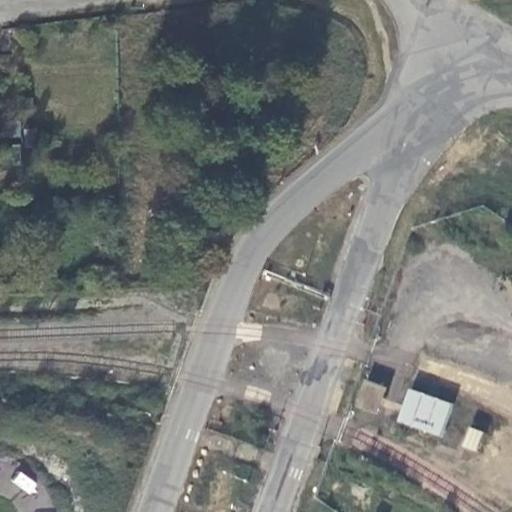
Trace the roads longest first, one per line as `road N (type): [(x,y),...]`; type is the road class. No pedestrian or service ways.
road 1 (unclassified): [(420,114),(359,147),(254,245),(153,511)]
road 2 (unclassified): [(274,511),(420,114)]
road 3 (unclassified): [(409,0),(458,26),(503,80)]
